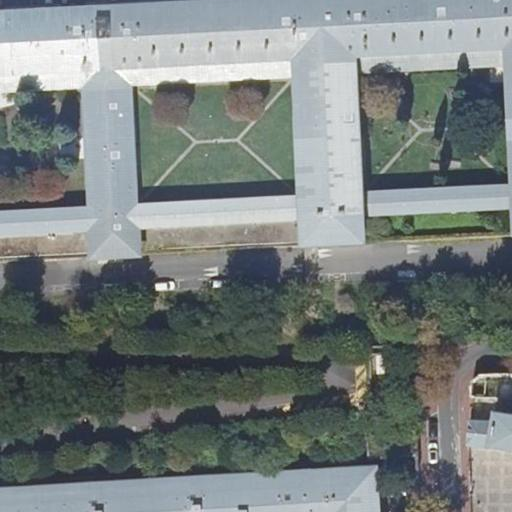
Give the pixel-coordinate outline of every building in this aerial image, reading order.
[(511,0),(0,0),(0,235),(159,227),(303,220),(305,247),(360,244),(359,218),(511,209),(511,0)] [(511,386),(511,373),(502,375),(501,385),(511,386)] [(474,384),(473,398),(502,400),(501,385),(502,375),(481,376),(474,384)] [(471,422),(469,445),(511,452),(511,417),(497,415),(496,424),(471,422)] [(414,460),(414,435),(364,439),(367,462),(414,460)] [(0,511),(374,511),(371,474),(76,491),(0,494),(0,511)]
